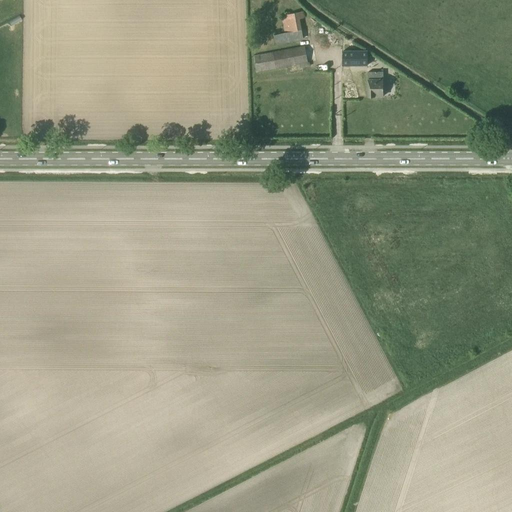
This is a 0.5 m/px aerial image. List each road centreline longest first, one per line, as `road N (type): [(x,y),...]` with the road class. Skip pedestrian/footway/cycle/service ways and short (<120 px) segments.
road 1 (primary): [(511,159),(0,158)]
road 2 (track): [(511,144),(301,0)]
road 3 (track): [(511,344),(390,407),(351,511)]
